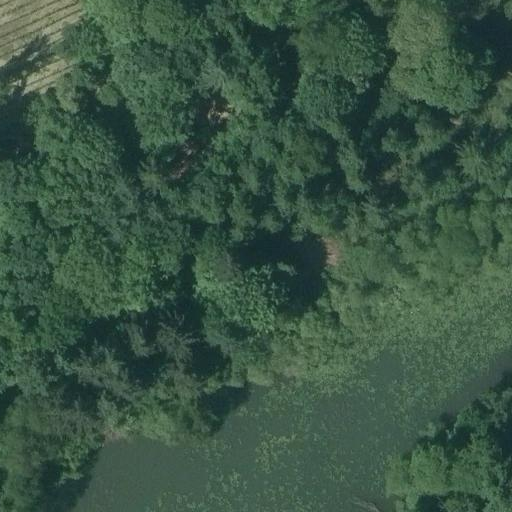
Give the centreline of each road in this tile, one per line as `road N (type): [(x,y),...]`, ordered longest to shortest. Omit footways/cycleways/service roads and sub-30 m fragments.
road 1 (track): [(0,375),(155,276),(211,225),(260,135),(278,0)]
road 2 (track): [(105,0),(0,105)]
